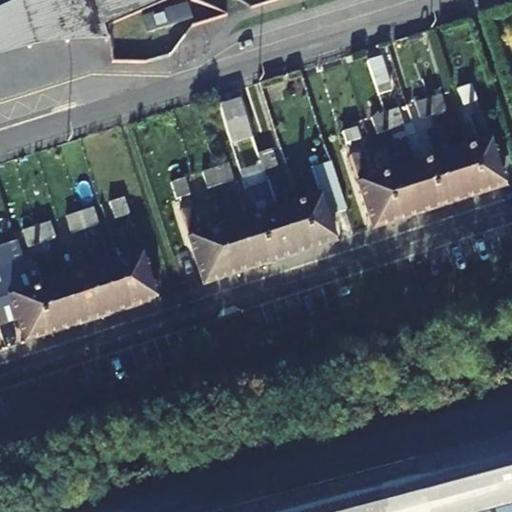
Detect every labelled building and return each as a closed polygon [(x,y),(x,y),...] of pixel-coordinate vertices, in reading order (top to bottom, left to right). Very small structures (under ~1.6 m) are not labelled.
[(471,86),(458,90),(464,107),(477,103),(471,86)] [(428,100),(434,117),(447,112),(441,95),(428,100)] [(416,104),(421,121),(434,117),(428,100),(416,104)] [(249,127),(241,101),(221,107),(233,145),(253,139),(249,127)] [(403,127),(397,110),(384,114),(390,131),(403,127)] [(384,114),(373,118),(377,135),(390,131),(384,114)] [(479,138),(481,144),(467,149),(482,195),(505,187),(481,115),(469,119),(476,139),(479,138)] [(354,124),(341,129),(346,145),(359,141),(354,124)] [(448,125),(438,129),(460,201),(482,195),(467,149),(453,154),(452,148),(455,147),(448,125)] [(440,208),(460,201),(438,129),(427,132),(434,153),(435,153),(437,159),(425,163),(440,208)] [(406,139),(394,143),(417,216),(440,208),(425,163),(411,168),(409,162),(412,161),(406,139)] [(303,141),(291,145),(296,161),(308,158),(303,141)] [(395,173),(381,178),(396,222),(417,216),(394,143),(383,147),(390,168),(393,167),(395,173)] [(276,168),(271,151),(258,155),(264,173),(276,168)] [(116,158),(124,185),(137,180),(129,154),(116,158)] [(373,230),(396,222),(381,178),(366,183),(364,176),(368,175),(361,154),(350,157),(373,230)] [(234,182),(229,165),(215,169),(221,186),(234,182)] [(215,169),(203,173),(209,190),(221,186),(215,169)] [(312,193),(314,199),(298,204),(313,249),(336,242),(313,170),(302,173),(308,194),(312,193)] [(185,179),(171,183),(177,201),(190,196),(185,179)] [(279,180),(268,184),(291,256),(313,249),(298,204),(285,208),(283,203),(286,202),(279,180)] [(248,195),(256,218),(270,263),(291,256),(268,184),(258,188),(260,191),(248,195)] [(236,194),(225,198),(248,270),(270,263),(256,218),(241,223),(239,216),(243,215),(236,194)] [(226,227),(212,231),(227,277),(248,270),(225,198),(214,201),(220,223),(225,221),(226,227)] [(124,199),(110,203),(115,221),(129,216),(124,199)] [(99,226),(93,209),(80,213),(85,230),(99,226)] [(204,284),(227,277),(212,231),(198,236),(196,230),(200,230),(193,209),(180,212),(204,284)] [(80,213),(68,217),(74,234),(85,230),(80,213)] [(55,240),(49,223),(38,227),(43,244),(55,240)] [(38,227),(24,231),(30,248),(43,244),(38,227)] [(133,257),(120,261),(134,307),(157,300),(132,227),(121,231),(128,252),(131,251),(133,257)] [(134,307),(120,261),(106,266),(104,261),(108,259),(100,238),(89,242),(112,314),(134,307)] [(88,266),(89,271),(76,276),(91,322),(112,314),(89,242),(77,246),(85,267),(88,266)] [(91,322),(76,276),(63,280),(61,275),(65,274),(58,252),(47,256),(70,328),(91,322)] [(46,280),(47,285),(34,290),(48,335),(70,328),(47,256),(35,260),(42,281),(46,280)] [(499,256),(485,261),(494,289),(508,285),(499,256)] [(48,335),(34,290),(26,265),(14,269),(14,266),(0,270),(0,324),(17,319),(25,343),(48,335)] [(362,336),(352,307),(336,312),(345,341),(362,336)] [(334,313),(320,317),(328,343),(342,339),(334,313)] [(264,330),(249,335),(257,359),(272,355),(264,330)] [(230,341),(215,345),(223,370),(238,366),(230,341)] [(511,511),(511,442),(248,511),(511,511)]
